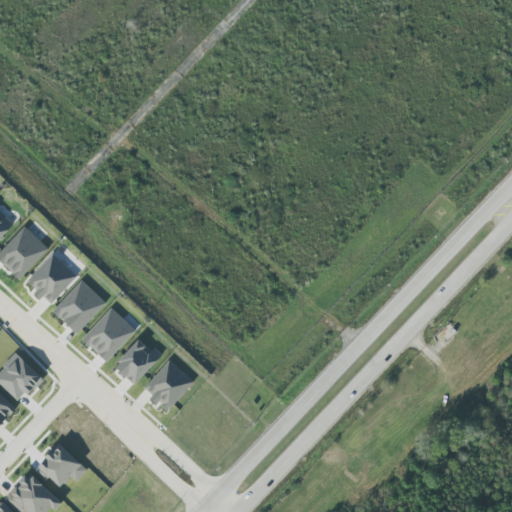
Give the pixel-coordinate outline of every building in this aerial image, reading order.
[(0,238),(12,225),(0,214),(0,238)] [(48,250),(24,227),(0,251),(0,263),(19,281),(48,250)] [(49,306),(77,277),(52,254),(26,282),(36,291),(35,292),(49,306)] [(76,334),(105,304),(81,281),(52,312),(76,334)] [(135,332),(111,309),(81,340),(106,363),(135,332)] [(161,356),(153,348),(150,351),(138,340),(113,367),(134,386),(161,356)] [(0,385),(19,403),(41,378),(15,353),(0,369),(0,385)] [(142,390),(157,404),(159,402),(168,410),(193,382),(169,360),(142,390)] [(0,425),(15,409),(0,394),(0,425)] [(69,477),(75,482),(86,471),(58,444),(36,468),(58,489),(69,477)] [(20,511),(46,511),(50,508),(53,511),(60,504),(28,474),(6,498),(20,511)] [(11,511),(1,502),(0,503),(0,511),(11,511)]
